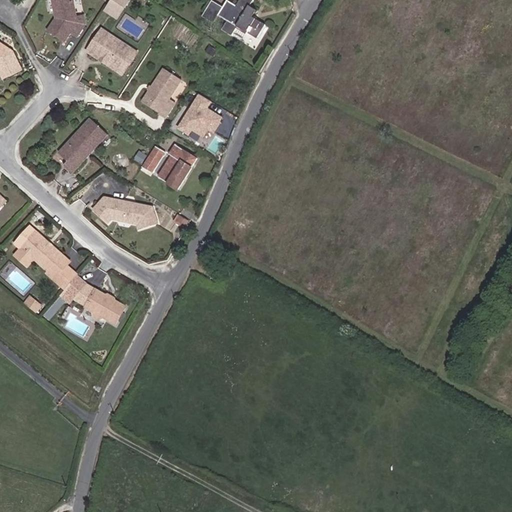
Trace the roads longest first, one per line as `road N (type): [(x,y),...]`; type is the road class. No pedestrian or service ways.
road 1 (track): [(511,416),(199,237)]
road 2 (residential): [(169,289),(315,0)]
road 3 (unknown): [(254,511),(114,435),(0,339)]
road 4 (residential): [(78,511),(114,389),(169,289)]
road 5 (residential): [(169,289),(121,262),(0,153)]
